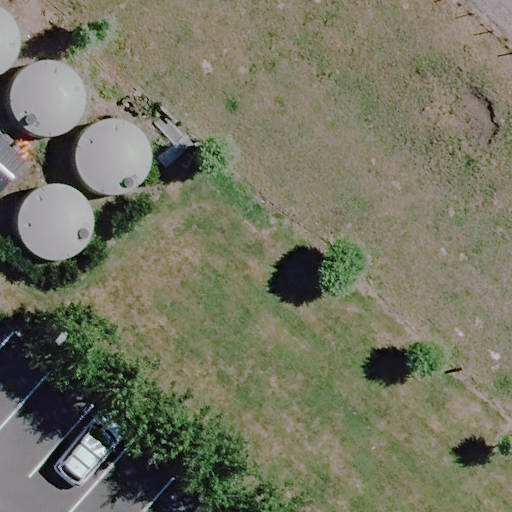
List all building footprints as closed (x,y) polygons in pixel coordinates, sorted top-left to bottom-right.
[(0,75),(2,74),(12,65),(19,53),(21,39),(18,25),(11,13),(1,4),(0,3),(0,75)] [(32,142),(46,146),(60,144),(73,139),(83,129),(89,117),(91,103),(89,89),(82,77),(71,68),(58,63),(44,62),(31,66),(20,74),(12,85),(8,97),(8,111),(12,123),(20,134),(32,142)] [(102,197),(115,201),(129,200),(142,194),(152,184),(159,172),(161,158),(158,144),(151,132),(141,123),(127,118),(113,118),(101,121),(89,129),(81,140),(77,153),(77,166),(82,179),(90,189),(102,197)] [(0,196),(21,175),(0,155),(0,196)] [(32,266),(46,270),(60,268),(73,263),(83,253),(90,241),(92,227),(89,213),(82,201),(71,192),(58,187),(44,186),(31,190),(20,198),(12,209),(8,221),(8,235),(13,248),(21,258),(32,266)]
